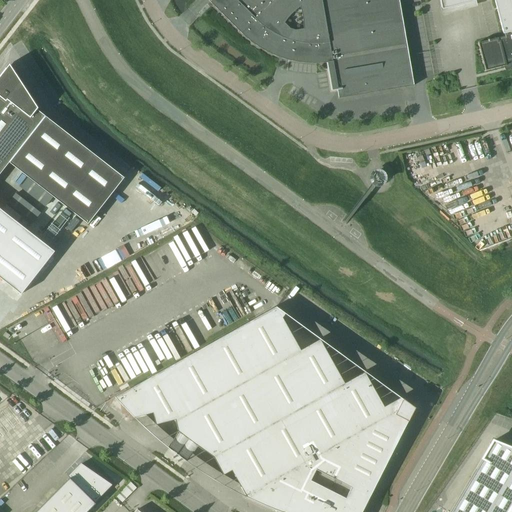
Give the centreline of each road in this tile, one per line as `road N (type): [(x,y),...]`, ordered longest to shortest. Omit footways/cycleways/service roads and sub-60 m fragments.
road 1 (unclassified): [(511,109),(363,145),(309,137),(197,59),(146,0)]
road 2 (unclassified): [(0,363),(206,511)]
road 3 (unclassified): [(409,511),(511,328)]
